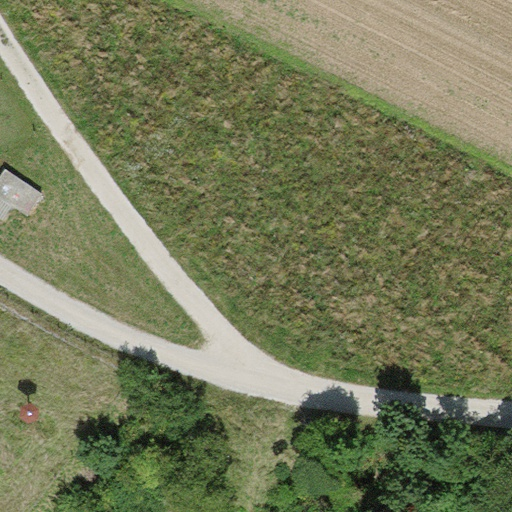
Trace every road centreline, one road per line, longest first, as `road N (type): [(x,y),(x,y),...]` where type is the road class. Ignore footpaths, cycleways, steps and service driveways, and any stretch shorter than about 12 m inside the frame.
road 1 (track): [(0,46),(128,235),(255,383)]
road 2 (track): [(255,383),(52,310),(0,272)]
road 3 (track): [(511,407),(255,383)]
